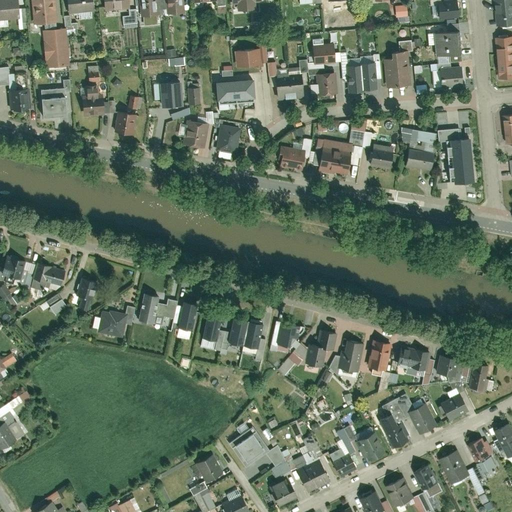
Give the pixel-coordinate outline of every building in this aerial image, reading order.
[(0,0),(0,20),(21,19),(18,0),(0,0)] [(57,23),(55,0),(29,0),(32,26),(57,23)] [(95,14),(94,0),(66,0),(68,16),(95,14)] [(131,10),(130,0),(104,0),(105,12),(131,10)] [(156,0),(138,0),(141,19),(158,18),(156,0)] [(183,0),(166,0),(169,17),(185,16),(183,0)] [(229,0),(230,6),(237,5),(238,14),(254,13),(254,4),(263,3),(262,0),(229,0)] [(511,0),(494,0),(497,28),(511,26),(511,0)] [(459,19),(458,2),(438,3),(440,21),(459,19)] [(408,5),(396,5),(396,17),(408,16),(408,5)] [(69,66),(66,28),(42,30),(46,68),(69,66)] [(434,45),(459,43),(458,31),(433,33),(434,45)] [(511,58),(511,36),(495,38),(497,60),(511,58)] [(436,57),(460,55),(459,43),(434,45),(436,57)] [(336,64),(334,45),(313,47),(315,66),(336,64)] [(258,48),(234,50),(236,69),(259,67),(258,48)] [(385,89),(411,88),(409,53),(383,55),(385,89)] [(511,80),(511,58),(497,60),(498,82),(511,80)] [(268,62),(269,72),(277,71),(276,61),(268,62)] [(375,62),(360,63),(360,66),(362,90),(377,89),(375,62)] [(233,79),(233,65),(223,66),(223,79),(233,79)] [(360,66),(346,66),(348,94),(362,93),(362,90),(360,66)] [(464,88),(462,68),(440,70),(442,90),(464,88)] [(338,96),(337,72),(316,74),(318,98),(338,96)] [(304,99),(302,75),(289,77),(291,100),(304,99)] [(291,100),(289,77),(276,78),(279,102),(291,100)] [(181,108),(178,78),(158,79),(161,109),(181,108)] [(253,79),(233,81),(234,103),(254,101),(253,79)] [(234,103),(233,81),(216,82),(218,104),(234,103)] [(189,104),(202,103),(200,83),(188,83),(189,104)] [(83,118),(104,116),(102,90),(82,91),(83,118)] [(30,112),(28,91),(10,92),(12,113),(30,112)] [(129,107),(137,109),(139,96),(131,95),(129,107)] [(43,121),(67,119),(65,96),(42,98),(43,121)] [(137,115),(119,111),(114,133),(132,137),(137,115)] [(511,115),(503,116),(506,147),(511,146),(511,115)] [(318,122),(318,131),(327,130),(326,122),(318,122)] [(205,151),(210,126),(189,123),(185,148),(205,151)] [(237,155),(242,128),(219,125),(215,151),(237,155)] [(473,180),(469,138),(446,140),(450,183),(473,180)] [(321,140),(315,172),(348,178),(354,146),(321,140)] [(375,142),(370,168),(390,172),(395,146),(375,142)] [(306,151),(282,147),(281,154),(279,153),(277,161),(279,161),(278,168),(302,173),(306,151)] [(434,155),(409,150),(406,170),(430,175),(434,155)] [(21,279),(26,261),(17,258),(14,266),(4,263),(1,273),(21,279)] [(45,263),(38,261),(33,277),(62,285),(67,270),(60,268),(45,263)] [(84,277),(82,278),(77,295),(91,299),(96,282),(90,280),(89,278),(84,277)] [(0,286),(0,293),(4,300),(12,294),(4,283),(0,286)] [(156,293),(139,290),(134,317),(160,322),(161,314),(171,316),(174,302),(175,299),(165,297),(164,301),(154,299),(156,293)] [(60,293),(47,299),(54,314),(67,307),(60,293)] [(190,327),(195,301),(181,299),(180,304),(174,302),(171,316),(170,320),(177,321),(176,324),(190,327)] [(220,312),(206,309),(201,336),(215,339),(220,312)] [(102,311),(98,332),(123,337),(129,313),(119,311),(118,314),(102,311)] [(232,315),(227,340),(255,345),(260,320),(232,315)] [(278,318),(275,341),(287,343),(289,334),(295,335),(297,321),(278,318)] [(322,366),(326,349),(332,350),(336,333),(320,330),(316,347),(310,345),(307,363),(322,366)] [(338,368),(357,372),(363,341),(344,337),(338,368)] [(386,370),(392,343),(375,339),(369,366),(386,370)] [(398,363),(427,369),(431,351),(401,344),(398,363)] [(294,362),(298,365),(303,358),(292,351),(279,369),(286,374),(294,362)] [(437,373),(454,376),(458,357),(441,353),(437,373)] [(491,366),(473,362),(468,387),(486,390),(491,366)] [(441,401),(450,420),(470,410),(461,391),(441,401)] [(409,411),(420,433),(435,426),(424,403),(409,411)] [(380,420),(393,447),(408,439),(402,428),(404,427),(397,412),(380,420)] [(6,419),(0,423),(0,448),(1,450),(18,439),(6,419)] [(494,431),(508,458),(511,455),(511,424),(511,422),(494,431)] [(252,424),(227,440),(244,465),(264,452),(272,464),(283,457),(275,444),(268,448),(252,424)] [(369,455),(371,459),(385,452),(375,431),(358,439),(366,456),(369,455)] [(467,444),(476,461),(493,452),(489,444),(488,445),(484,436),(467,444)] [(471,476),(458,449),(439,459),(452,485),(471,476)] [(332,461),(340,477),(358,468),(350,452),(332,461)] [(196,463),(206,483),(225,474),(215,454),(196,463)] [(319,458),(297,469),(309,492),(313,489),(331,481),(328,475),(319,458)] [(413,470),(423,490),(441,481),(431,461),(413,470)] [(384,485),(396,507),(415,497),(404,475),(384,485)] [(288,477),(270,486),(280,506),(298,497),(288,477)] [(385,511),(387,511),(376,490),(359,499),(365,511),(385,511)] [(250,511),(242,494),(222,504),(226,511),(250,511)] [(89,511),(83,501),(77,504),(82,511),(81,511),(89,511)] [(58,511),(52,502),(36,511),(58,511)]
